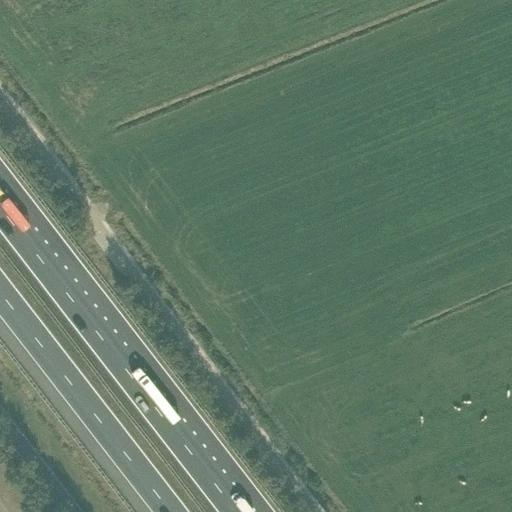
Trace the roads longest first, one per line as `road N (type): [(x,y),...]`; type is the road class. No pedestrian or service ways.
road 1 (unclassified): [(320,511),(0,93)]
road 2 (motorway): [(235,511),(0,208)]
road 3 (motorway): [(0,294),(169,511)]
